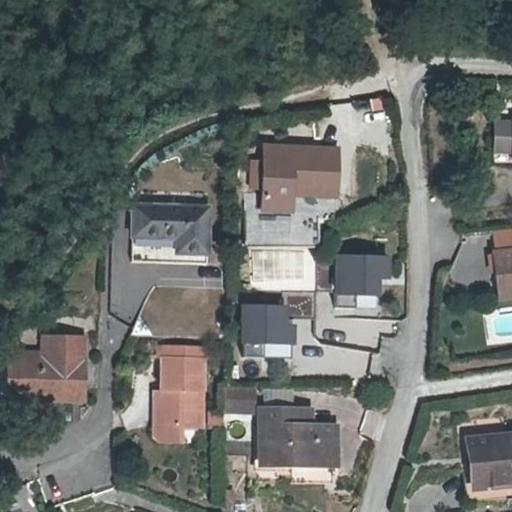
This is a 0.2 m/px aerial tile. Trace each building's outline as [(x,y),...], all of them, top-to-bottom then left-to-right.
[(283,198),(282,149),(273,148),(270,212),(283,213),(283,198)] [(283,198),(283,213),(297,214),(299,195),(341,197),(343,152),(282,149),(283,198)] [(214,210),(141,208),(140,266),(213,268),(214,210)] [(389,256),(320,257),(320,293),(340,292),(340,308),(360,308),(360,294),(380,294),(380,276),(390,277),(389,256)] [(287,309),(248,310),(248,361),(268,360),(268,346),(298,345),(297,327),(288,327),(288,320),(319,320),(320,293),(287,294),(287,309)] [(52,341),(51,355),(51,365),(16,363),(16,383),(28,384),(27,404),(90,406),(92,342),(52,341)] [(170,359),(212,360),(219,361),(219,350),(165,348),(165,359),(170,359)] [(51,365),(51,355),(16,353),(16,363),(51,365)] [(211,430),(212,360),(170,359),(169,392),(167,429),(180,430),(211,430)] [(28,384),(16,383),(15,403),(27,404),(28,384)] [(167,429),(169,392),(160,391),(159,438),(165,444),(180,445),(180,430),(167,429)] [(259,391),(229,392),(230,415),(260,415),(259,391)] [(511,457),(511,408),(499,410),(503,445),(504,458),(511,457)] [(343,426),(318,426),(299,426),(299,411),(264,412),(265,466),(295,467),(295,462),(342,462),(343,426)] [(299,426),(318,426),(317,412),(299,411),(299,426)] [(497,477),(511,476),(511,457),(504,458),(503,445),(494,445),(497,477)] [(295,467),(265,466),(265,476),(296,475),(296,483),(343,482),(342,462),(295,462),(295,467)]
